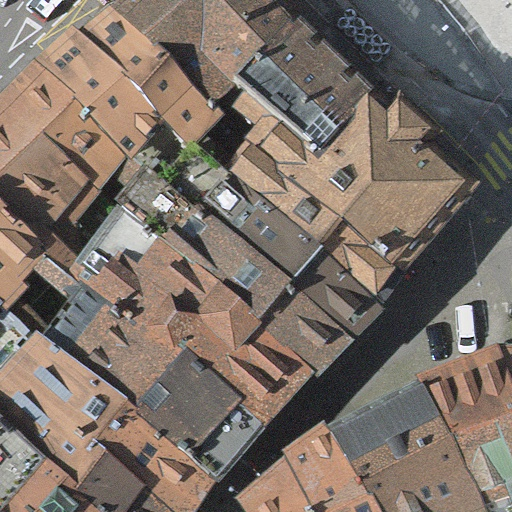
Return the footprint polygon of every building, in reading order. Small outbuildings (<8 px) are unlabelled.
[(236,112),(302,35),(265,0),(141,0),(122,18),(231,117),(236,112)] [(89,51),(56,85),(161,186),(200,152),(231,117),(122,18),(89,51)] [(307,169),(365,98),(336,69),(302,35),(236,112),(307,169)] [(4,132),(0,135),(0,212),(69,277),(140,217),(161,186),(56,85),(4,132)] [(200,152),(374,293),(467,190),(414,142),(365,98),(307,169),(236,112),(231,117),(200,152)] [(161,186),(342,330),(374,293),(200,152),(161,186)] [(140,217),(314,360),(342,330),(161,186),(140,217)] [(0,304),(29,329),(69,277),(0,212),(0,304)] [(69,277),(257,417),(314,360),(140,217),(69,277)] [(113,404),(201,477),(257,417),(69,277),(29,329),(113,404)] [(0,357),(29,329),(0,304),(0,357)] [(113,404),(29,329),(0,357),(0,436),(50,481),(113,404)] [(511,511),(511,411),(485,340),(405,372),(484,511),(511,511)] [(511,342),(485,340),(511,411),(511,342)] [(484,511),(405,372),(313,422),(369,511),(484,511)] [(50,481),(85,511),(181,511),(201,477),(113,404),(50,481)] [(369,511),(313,422),(225,494),(234,511),(369,511)] [(0,511),(85,511),(50,481),(0,436),(0,511)]
